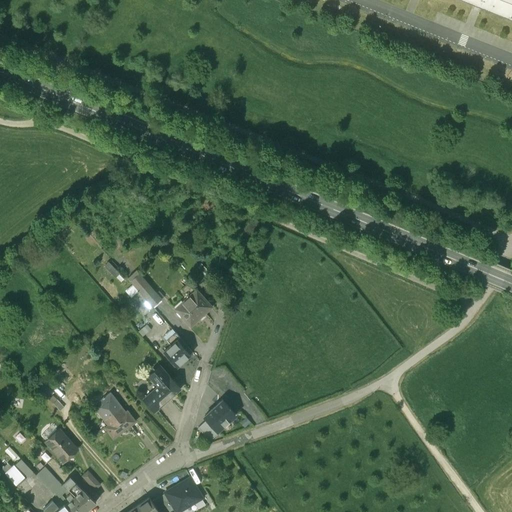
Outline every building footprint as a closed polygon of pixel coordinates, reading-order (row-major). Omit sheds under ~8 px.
[(511,1),(507,0),(462,0),(511,19),(511,1)] [(130,281),(138,291),(152,307),(162,298),(139,272),(130,281)] [(196,289),(175,309),(191,326),(212,306),(196,289)] [(152,307),(138,291),(129,299),(143,315),(152,307)] [(177,366),(192,352),(175,332),(166,340),(171,345),(164,351),(177,366)] [(145,397),(156,409),(180,388),(169,376),(161,367),(150,377),(158,386),(145,397)] [(93,405),(108,425),(105,427),(113,438),(135,421),(129,413),(127,414),(110,392),(93,405)] [(235,415),(222,400),(204,416),(207,419),(217,431),(235,415)] [(217,431),(207,419),(198,427),(210,440),(219,432),(217,431)] [(59,430),(46,442),(64,461),(77,449),(59,430)] [(46,502),(54,495),(36,475),(21,460),(6,473),(17,485),(24,479),(46,502)] [(64,505),(68,502),(61,495),(66,490),(44,467),(36,475),(54,495),(63,505),(64,505)] [(88,471),(83,476),(95,489),(100,484),(88,471)] [(64,505),(70,511),(82,511),(95,502),(74,482),(69,477),(63,483),(75,496),(68,502),(64,505)] [(164,492),(165,493),(174,508),(176,511),(177,511),(202,497),(190,477),(181,482),(180,482),(176,484),(176,485),(164,492)] [(152,501),(159,511),(167,511),(174,508),(165,493),(152,501)] [(126,511),(159,511),(152,501),(149,496),(126,511)]
